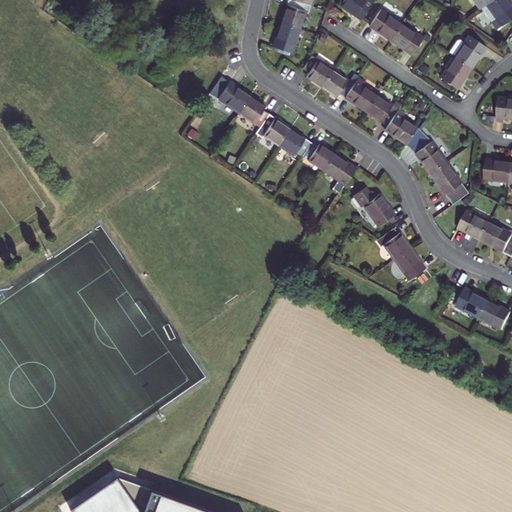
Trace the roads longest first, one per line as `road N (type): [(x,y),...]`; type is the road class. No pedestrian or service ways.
road 1 (residential): [(258,0),(249,42),(259,70),(392,163),(445,250),(511,281)]
road 2 (residential): [(332,27),(462,115)]
